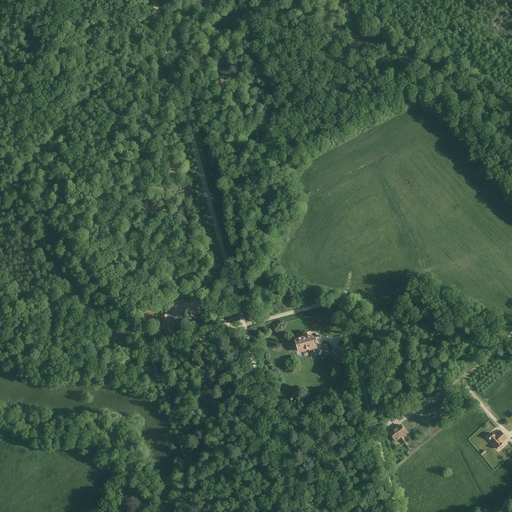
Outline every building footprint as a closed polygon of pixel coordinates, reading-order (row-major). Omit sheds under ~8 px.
[(182,298),(171,301),(172,306),(184,303),(182,298)] [(160,326),(159,327),(160,329),(162,330),(164,329),(165,334),(167,334),(167,335),(171,334),(171,332),(172,332),(171,328),(174,327),(175,325),(174,323),(172,322),(170,323),(167,314),(160,316),(163,325),(160,326)] [(298,345),(296,346),(296,349),(298,351),(300,351),(311,348),(312,353),(317,352),(314,343),(316,343),(315,340),(313,340),(311,334),(305,335),(305,337),(297,340),(298,345)] [(335,349),(331,352),(334,355),(333,356),(335,359),(335,360),(339,364),(345,357),(339,350),(337,351),(335,349)] [(346,381),(343,386),(353,390),(356,385),(346,381)] [(441,403),(430,409),(436,417),(437,416),(438,418),(444,415),(443,413),(446,411),(441,403)] [(447,415),(439,419),(442,424),(450,419),(447,415)] [(400,425),(395,429),(401,438),(407,434),(400,425)] [(401,438),(395,429),(390,433),(396,442),(401,438)] [(492,433),(488,437),(490,440),(491,439),(497,446),(496,447),(499,450),(503,446),(502,444),(502,443),(506,439),(500,431),(495,435),(494,434),(493,435),(492,433)]
